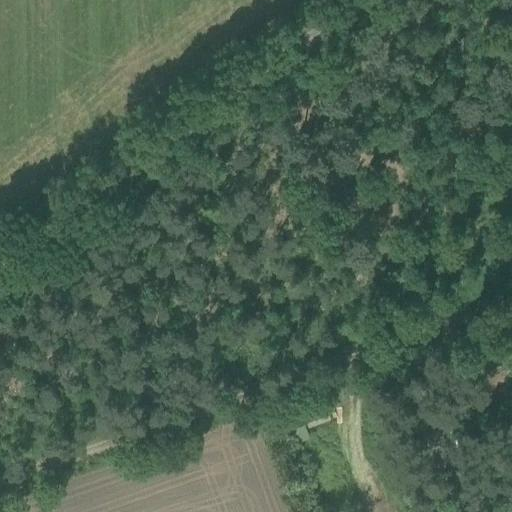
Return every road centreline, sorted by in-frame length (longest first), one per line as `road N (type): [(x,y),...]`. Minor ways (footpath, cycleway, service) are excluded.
road 1 (track): [(0,480),(511,309)]
road 2 (track): [(362,0),(0,272)]
